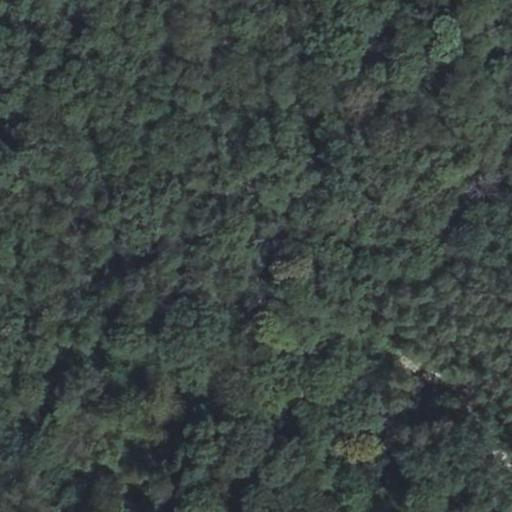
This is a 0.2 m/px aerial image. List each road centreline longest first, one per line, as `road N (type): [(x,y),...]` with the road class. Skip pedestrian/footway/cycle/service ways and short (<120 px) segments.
road 1 (track): [(511,469),(471,372),(395,351),(250,276)]
road 2 (track): [(511,156),(384,206),(250,276)]
road 3 (track): [(250,276),(0,383)]
